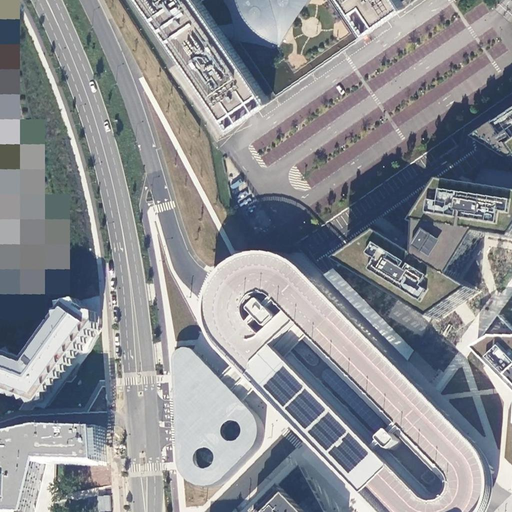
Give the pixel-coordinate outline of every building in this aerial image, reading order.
[(147,0),(236,130),(272,104),(222,31),(209,11),(201,0),(147,0)] [(222,31),(278,49),(310,0),(214,0),(209,11),(222,31)] [(405,3),(402,0),(348,0),(368,30),(405,3)] [(511,114),(477,139),(511,159),(511,114)] [(452,137),(435,150),(441,158),(459,146),(452,137)] [(511,192),(448,182),(421,224),(425,226),(425,240),(420,246),(416,252),(386,234),(345,262),(440,320),(480,291),(459,278),(485,235),(511,238),(511,192)] [(312,274),(299,263),(287,257),(276,254),(268,255),(255,256),(247,258),(240,261),(226,272),(224,275),(217,284),(212,297),(210,307),(210,315),(212,328),(213,332),(216,338),(224,350),(243,369),(254,381),(303,431),(382,511),(491,511),(496,500),(497,487),(496,474),(493,464),(486,452),(472,436),(437,400),(312,274)] [(416,350),(335,268),(325,275),(409,361),(416,350)] [(0,353),(0,392),(45,410),(101,330),(71,310),(33,365),(0,353)] [(511,325),(502,316),(477,350),(511,385),(511,325)] [(175,359),(175,362),(177,392),(178,413),(180,433),(183,468),(186,475),(192,480),(201,486),(208,486),(216,486),(223,483),(231,477),(260,447),(263,440),(265,431),(262,420),(257,412),(200,355),(195,349),(187,347),(181,349),(178,352),(176,355),(175,359)] [(0,511),(34,511),(46,460),(103,461),(101,429),(49,426),(0,437),(0,511)] [(327,511),(303,466),(257,511),(327,511)] [(110,511),(110,496),(98,496),(98,511),(110,511)]
